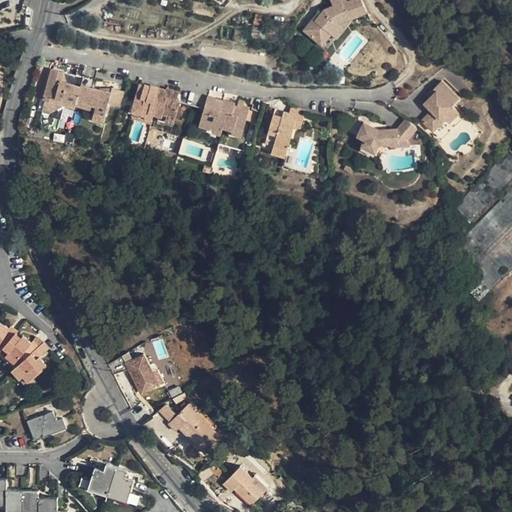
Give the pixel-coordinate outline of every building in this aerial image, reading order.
[(0,0),(0,3),(3,10),(16,5),(14,0),(0,0)] [(318,11),(303,29),(321,45),(332,33),(336,37),(352,20),(351,18),(367,11),(361,0),(330,0),(332,5),(324,8),(321,13),(318,11)] [(309,20),(320,5),(314,1),(304,16),(309,20)] [(55,100),(75,106),(75,104),(79,88),(59,83),(61,75),(50,72),(42,102),(53,105),(55,100)] [(459,97),(442,80),(434,88),(437,90),(430,97),(424,103),(432,110),(422,120),(433,130),(446,117),(446,111),(452,105),(459,97)] [(80,87),(79,88),(75,104),(95,109),(94,113),(91,122),(102,124),(107,106),(111,106),(113,95),(95,91),(80,87)] [(140,112),(153,115),(156,104),(153,103),(157,89),(150,87),(150,89),(143,87),(141,92),(137,91),(131,114),(139,116),(140,112)] [(98,88),(95,91),(113,95),(111,106),(119,109),(123,93),(113,90),(98,88)] [(434,88),(428,94),(430,97),(437,90),(434,88)] [(165,117),(174,119),(178,102),(175,101),(172,100),(174,92),(166,90),(165,91),(157,89),(153,103),(156,104),(153,115),(153,116),(160,118),(161,116),(165,117)] [(216,104),(217,100),(207,97),(199,126),(210,129),(211,126),(222,129),(226,117),(219,115),(221,106),(216,104)] [(73,110),(74,108),(75,106),(55,100),(53,105),(73,110)] [(222,129),(234,131),(235,125),(243,127),(248,108),(242,106),(242,108),(234,106),(235,103),(223,100),(223,101),(221,106),(219,115),(226,117),(222,129)] [(74,108),(94,113),(95,109),(75,104),(75,106),(74,108)] [(459,112),(452,105),(446,111),(446,117),(450,121),(459,112)] [(273,145),(287,149),(292,128),(299,130),(301,122),(316,125),(318,116),(290,108),(288,116),(281,114),(280,120),(271,117),(264,145),(272,147),(273,145)] [(151,122),(153,116),(153,115),(140,112),(139,116),(131,114),(130,116),(151,122)] [(409,137),(417,127),(406,117),(397,128),(376,134),(362,129),(358,141),(365,143),(359,165),(373,170),(380,148),(391,145),(391,148),(404,145),(403,138),(409,137)] [(241,137),(243,127),(235,125),(234,131),(233,135),(241,137)] [(221,135),(222,129),(211,126),(210,129),(209,131),(221,135)] [(414,142),(409,137),(403,138),(404,145),(406,151),(416,149),(415,142),(414,142)] [(284,160),(287,149),(273,145),(272,147),(270,156),(284,160)] [(511,177),(511,152),(509,150),(455,207),(471,222),(511,177)] [(511,230),(511,188),(456,246),(475,266),(511,230)] [(511,230),(460,281),(479,301),(511,268),(511,230)] [(0,349),(3,346),(14,333),(17,333),(18,330),(11,325),(9,328),(0,322),(0,321),(0,349)] [(21,337),(17,333),(14,333),(3,346),(8,351),(5,355),(14,363),(16,360),(19,363),(40,345),(33,340),(32,342),(23,334),(21,337)] [(16,366),(23,376),(28,382),(48,365),(40,355),(49,347),(44,341),(40,345),(19,363),(16,366)] [(0,355),(14,368),(16,366),(19,363),(16,360),(14,363),(5,355),(8,351),(3,346),(0,349),(0,355)] [(149,353),(131,360),(133,365),(144,392),(162,385),(157,372),(149,353)] [(128,354),(113,360),(118,371),(133,365),(131,360),(128,354)] [(19,379),(23,376),(16,366),(14,368),(12,370),(19,379)] [(162,369),(157,372),(162,385),(167,383),(162,369)] [(191,398),(188,401),(223,436),(226,432),(191,398)] [(207,452),(223,436),(188,401),(178,413),(170,421),(169,422),(177,430),(180,426),(207,452)] [(160,411),(170,421),(178,413),(169,405),(160,411)] [(56,419),(52,410),(27,419),(35,439),(67,427),(63,417),(56,419)] [(267,488),(241,464),(224,482),(232,490),(235,488),(252,503),(267,488)] [(107,497),(117,468),(107,465),(104,473),(94,469),(87,491),(107,497)] [(136,474),(117,468),(107,497),(127,503),(136,474)] [(79,487),(85,490),(89,480),(83,477),(79,487)] [(22,511),(23,489),(7,489),(6,508),(6,511),(22,511)] [(22,511),(38,511),(39,496),(39,490),(23,489),(22,511)] [(57,511),(57,510),(58,510),(58,500),(58,497),(39,496),(38,511),(57,511)]
